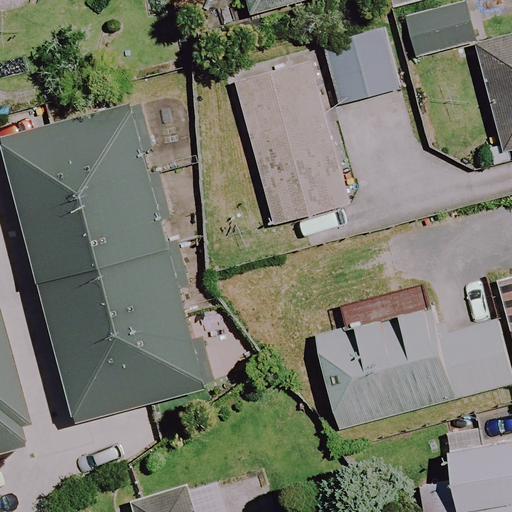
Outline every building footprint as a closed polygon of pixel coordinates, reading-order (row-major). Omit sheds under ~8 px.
[(247,0),(252,17),(314,0),(247,0)] [(474,44),(464,3),(404,18),(414,59),(474,44)] [(399,91),(382,32),(324,48),(340,107),(399,91)] [(511,37),(476,47),(504,155),(511,153),(511,37)] [(348,207),(309,57),(234,76),(273,227),(348,207)] [(43,285),(171,253),(169,244),(136,107),(7,139),(43,285)] [(171,253),(43,285),(77,423),(212,390),(178,252),(171,253)] [(500,322),(511,367),(511,276),(490,282),(500,322)] [(511,388),(511,367),(500,322),(444,336),(437,310),(315,341),(338,432),(511,388)] [(0,404),(0,451),(11,449),(0,404)] [(511,511),(511,442),(462,451),(473,511),(511,511)] [(227,511),(219,483),(133,508),(133,511),(227,511)]
